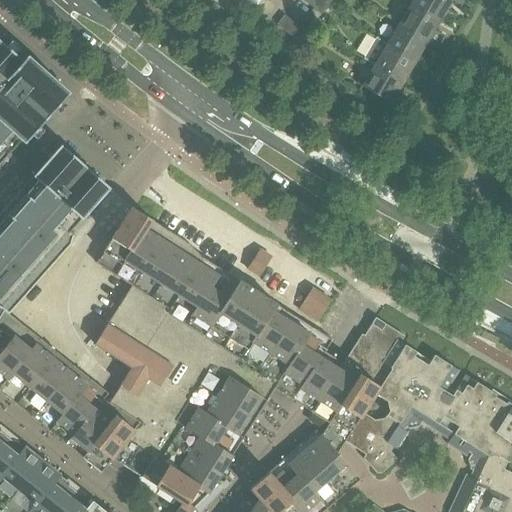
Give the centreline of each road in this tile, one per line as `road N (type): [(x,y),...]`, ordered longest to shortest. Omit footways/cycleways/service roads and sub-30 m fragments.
road 1 (tertiary): [(41,0),(186,118),(327,213),(511,315)]
road 2 (tertiary): [(511,276),(260,133),(83,0)]
